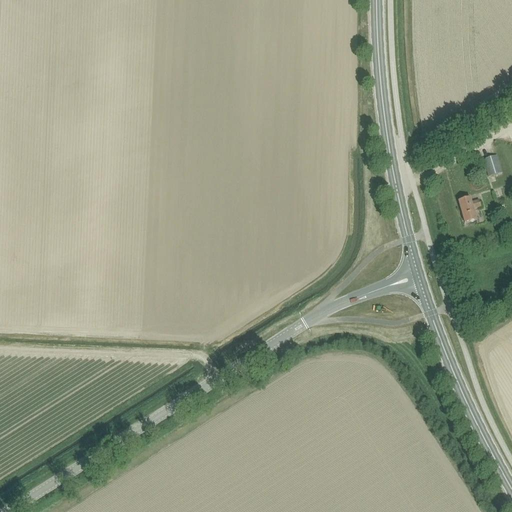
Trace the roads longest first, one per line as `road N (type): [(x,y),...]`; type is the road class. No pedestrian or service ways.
road 1 (unclassified): [(8,511),(319,315),(389,286)]
road 2 (secondary): [(511,490),(455,378),(420,283)]
road 3 (secondary): [(389,154),(376,0)]
